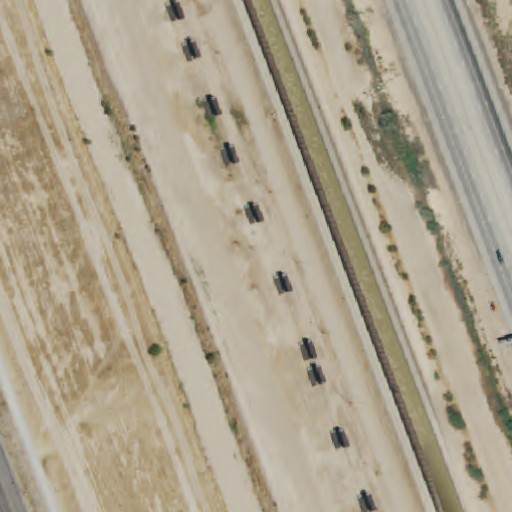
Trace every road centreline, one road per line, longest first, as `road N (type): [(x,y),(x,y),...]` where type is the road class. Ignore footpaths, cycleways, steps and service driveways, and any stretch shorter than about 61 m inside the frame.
road 1 (motorway): [(405,0),(511,281)]
road 2 (motorway): [(511,183),(442,0)]
